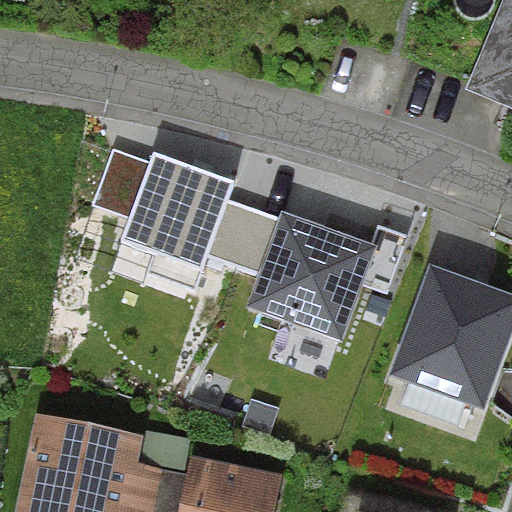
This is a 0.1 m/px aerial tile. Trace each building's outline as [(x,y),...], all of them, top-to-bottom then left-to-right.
[(511,0),(501,0),(464,90),(511,109),(511,0)] [(93,204),(131,217),(151,162),(114,149),(93,204)] [(233,180),(155,152),(151,162),(131,217),(124,236),(203,265),(207,252),(227,198),(233,180)] [(279,217),(227,198),(207,252),(259,272),(279,217)] [(370,243),(281,211),(279,217),(259,272),(247,305),(343,339),(363,284),(377,245),(370,243)] [(378,224),(370,243),(377,245),(363,284),(387,293),(409,234),(378,224)] [(511,338),(511,293),(429,263),(388,374),(408,382),(399,405),(458,426),(466,403),(486,410),(511,338)] [(279,407),(251,398),(242,425),(270,434),(279,407)] [(142,436),(36,415),(16,511),(126,511),(137,462),(142,436)] [(189,473),(192,458),(193,440),(144,430),(142,436),(137,462),(189,473)] [(274,511),(281,475),(192,458),(189,473),(180,511),(274,511)] [(180,511),(189,473),(137,462),(126,511),(180,511)]
